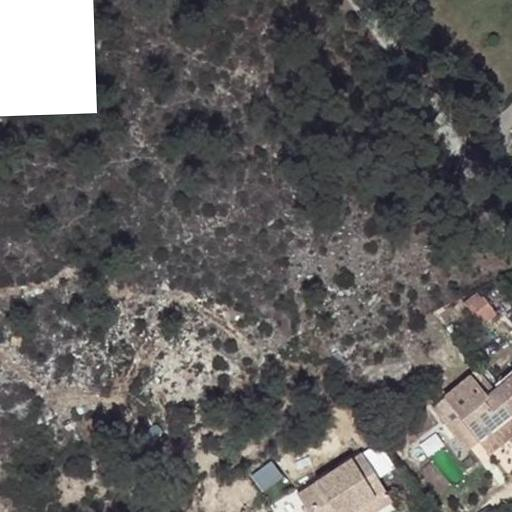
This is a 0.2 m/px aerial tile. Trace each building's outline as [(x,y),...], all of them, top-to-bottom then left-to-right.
[(480,298),(467,307),(483,327),(498,315),(486,301),(483,303),(480,298)] [(511,375),(494,390),(492,392),(511,416),(511,375)] [(446,399),(461,418),(479,443),(480,444),(511,419),(511,416),(492,392),(486,397),(471,379),(446,399)] [(466,452),(479,443),(461,418),(448,427),(466,452)] [(511,440),(511,419),(480,444),(490,457),(511,440)] [(426,438),(432,448),(449,437),(442,428),(426,438)] [(432,448),(426,438),(414,445),(421,455),(432,448)] [(301,491),(312,511),(354,511),(362,508),(364,511),(392,511),(397,509),(366,455),(301,491)]
